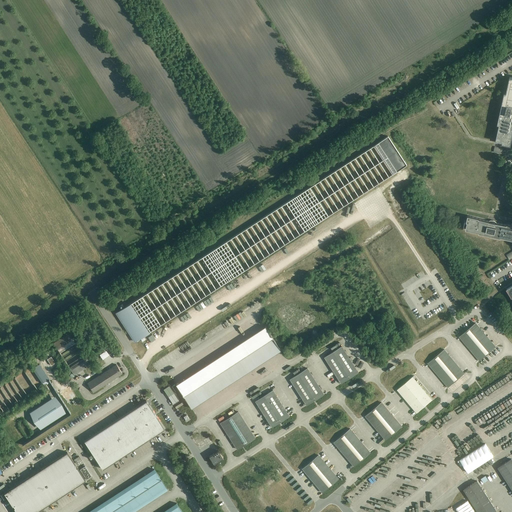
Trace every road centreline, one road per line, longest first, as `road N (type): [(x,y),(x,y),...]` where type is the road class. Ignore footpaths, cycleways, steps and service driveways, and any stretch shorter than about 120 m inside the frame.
road 1 (track): [(0,338),(511,20)]
road 2 (unknown): [(149,380),(253,311)]
